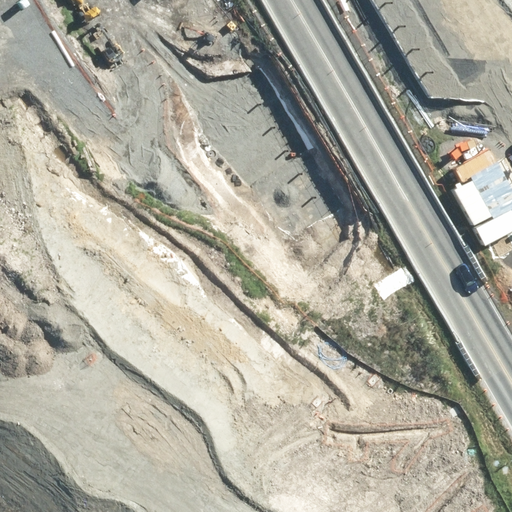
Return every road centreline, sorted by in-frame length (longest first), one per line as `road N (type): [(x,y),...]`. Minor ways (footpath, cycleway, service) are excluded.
road 1 (trunk): [(0,427),(397,0)]
road 2 (trunk): [(445,0),(164,305)]
road 3 (secondary): [(511,345),(309,0)]
road 4 (motorway): [(164,305),(135,363),(135,436),(147,472),(179,511)]
